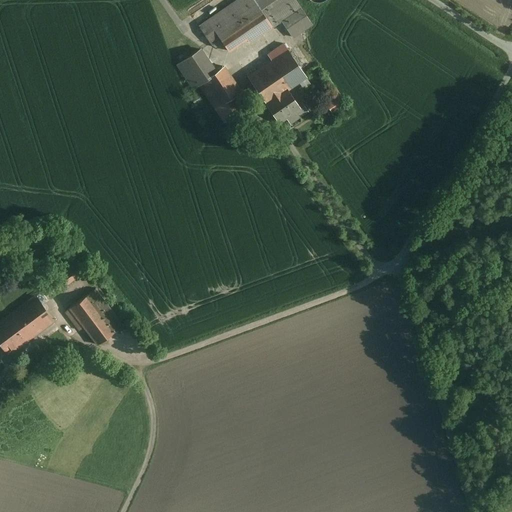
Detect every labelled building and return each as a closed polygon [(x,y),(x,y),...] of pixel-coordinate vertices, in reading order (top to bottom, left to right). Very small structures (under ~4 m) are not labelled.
[(253,0),(237,0),(199,27),(211,44),(219,39),(228,51),(246,39),(249,43),(272,27),(253,0)] [(294,0),(253,0),(272,27),(282,20),(300,8),(294,0)] [(311,24),(300,8),(282,20),(293,36),(311,24)] [(198,84),(217,71),(201,48),(178,63),(195,87),(198,84)] [(247,76),(265,102),(286,88),(288,90),(306,77),(287,50),(247,76)] [(217,71),(198,84),(215,109),(235,95),(241,91),(224,67),(217,71)] [(286,88),(265,102),(278,122),(286,117),(290,123),(308,111),(302,103),(298,106),(288,90),(286,88)] [(334,91),(324,97),(332,109),(342,103),(334,91)] [(235,95),(215,109),(224,123),(244,110),(235,95)] [(75,256),(48,277),(58,290),(85,269),(75,256)] [(95,288),(66,310),(71,318),(75,315),(97,344),(123,325),(95,288)] [(35,296),(7,317),(24,341),(53,320),(35,296)] [(7,317),(0,322),(0,344),(7,354),(24,341),(7,317)]
